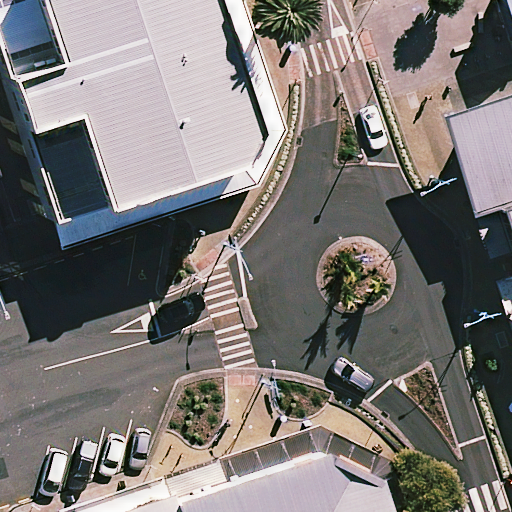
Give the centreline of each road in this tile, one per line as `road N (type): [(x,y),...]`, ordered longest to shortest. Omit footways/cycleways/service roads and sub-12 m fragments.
road 1 (residential): [(300,298),(253,305),(51,371)]
road 2 (secondary): [(312,0),(347,125),(357,217)]
road 3 (secondary): [(391,325),(480,511)]
road 4 (secondary): [(357,217),(393,229),(414,260),(413,296),(391,325)]
